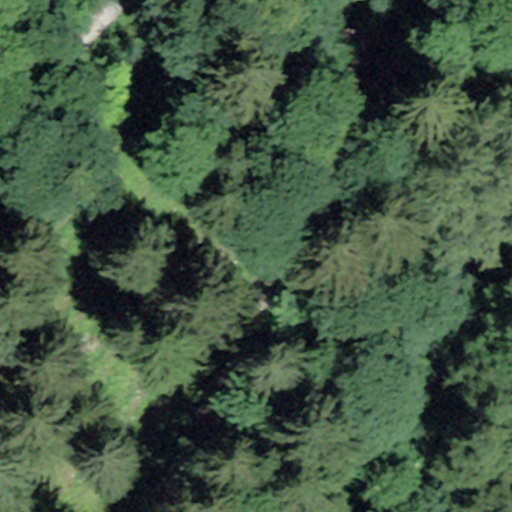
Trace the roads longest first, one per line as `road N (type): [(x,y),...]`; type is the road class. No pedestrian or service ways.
road 1 (track): [(174,511),(327,154),(369,0)]
road 2 (track): [(114,0),(0,123)]
